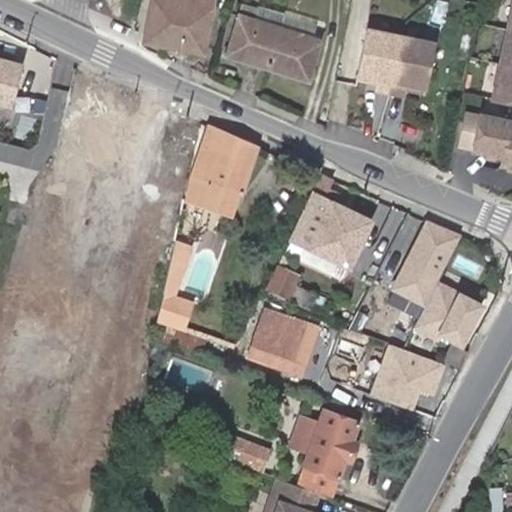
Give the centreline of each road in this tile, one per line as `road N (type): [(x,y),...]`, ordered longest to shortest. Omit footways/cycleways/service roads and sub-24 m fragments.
road 1 (residential): [(511,226),(65,38)]
road 2 (secondary): [(511,322),(410,511)]
